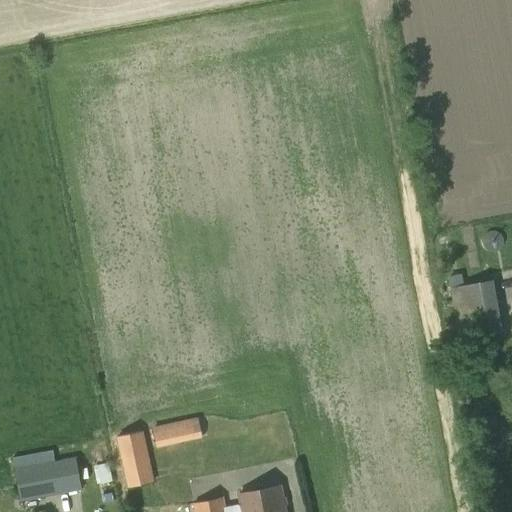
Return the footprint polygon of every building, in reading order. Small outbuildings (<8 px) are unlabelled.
[(459,343),(502,335),(492,280),(449,288),(459,343)] [(156,449),(190,441),(185,420),(151,428),(156,449)] [(146,428),(119,432),(125,483),(153,480),(146,428)] [(75,458),(55,462),(61,495),(82,491),(75,458)] [(20,503),(41,499),(34,466),(14,469),(20,503)] [(284,511),(279,487),(238,495),(240,506),(224,509),(222,499),(193,504),(194,511),(284,511)]
